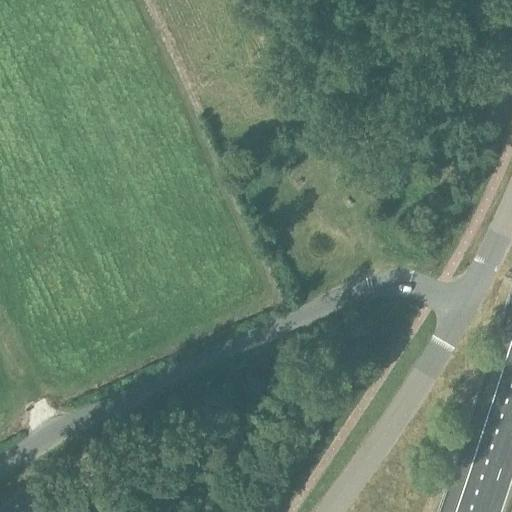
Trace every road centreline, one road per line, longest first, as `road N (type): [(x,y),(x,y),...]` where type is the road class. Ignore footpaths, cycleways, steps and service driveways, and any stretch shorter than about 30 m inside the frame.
road 1 (unclassified): [(0,467),(342,299),(397,283),(461,306)]
road 2 (unclassified): [(330,511),(461,306)]
